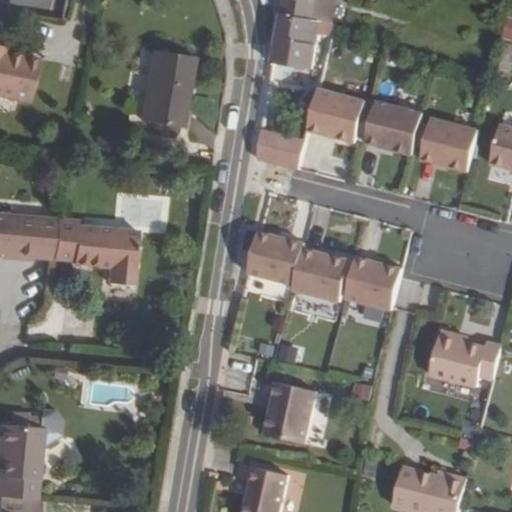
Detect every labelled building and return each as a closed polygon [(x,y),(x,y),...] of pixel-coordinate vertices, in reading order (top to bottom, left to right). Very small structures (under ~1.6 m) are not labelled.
[(311,2),(311,0),(277,0),(276,10),(312,16),(314,3),(311,2)] [(306,63),(312,16),(276,10),(268,56),(306,63)] [(175,121),(187,50),(149,44),(142,80),(139,80),(132,115),(175,121)] [(0,95),(30,100),(37,58),(6,53),(0,52),(0,95)] [(360,107),(363,96),(315,84),(304,126),(351,139),(354,128),(360,107)] [(415,122),(418,108),(372,97),(368,110),(363,131),(361,138),(408,150),(409,144),(415,122)] [(363,131),(368,110),(360,107),(354,128),(363,131)] [(511,111),(501,108),(490,147),(511,151),(511,111)] [(462,170),(472,132),(424,120),(424,124),(418,146),(415,159),(462,170)] [(418,146),(424,124),(415,122),(409,144),(418,146)] [(257,160),(303,171),(310,140),(264,129),(257,160)] [(161,220),(163,201),(129,198),(127,217),(161,220)] [(56,253),(59,214),(0,208),(0,245),(4,246),(19,247),(18,255),(36,256),(36,251),(56,253)] [(136,284),(141,228),(81,222),(81,216),(59,214),(56,253),(75,254),(75,259),(111,262),(110,281),(136,284)] [(289,283),(300,246),(302,241),(256,227),(243,268),(289,283)] [(18,255),(19,247),(4,246),(3,253),(18,255)] [(345,265),(346,260),(300,246),(289,283),(336,297),(340,282),(345,265)] [(390,308),(400,265),(353,253),(350,267),(345,283),(342,294),(390,308)] [(345,283),(350,267),(345,265),(340,282),(345,283)] [(465,341),(466,335),(439,329),(438,335),(465,341)] [(491,377),(499,344),(485,340),(484,345),(465,341),(438,335),(428,374),(475,385),(479,374),(491,377)] [(282,342),(277,357),(297,364),(302,349),(282,342)] [(299,435),(312,384),(271,373),(258,426),(299,435)] [(37,499),(45,428),(3,423),(0,445),(5,446),(0,495),(37,499)] [(273,511),(281,466),(250,460),(239,511),(273,511)] [(458,511),(467,477),(450,473),(449,476),(438,474),(404,465),(394,504),(413,508),(414,511),(458,511)] [(0,511),(40,511),(42,499),(37,499),(0,495),(0,511)]
